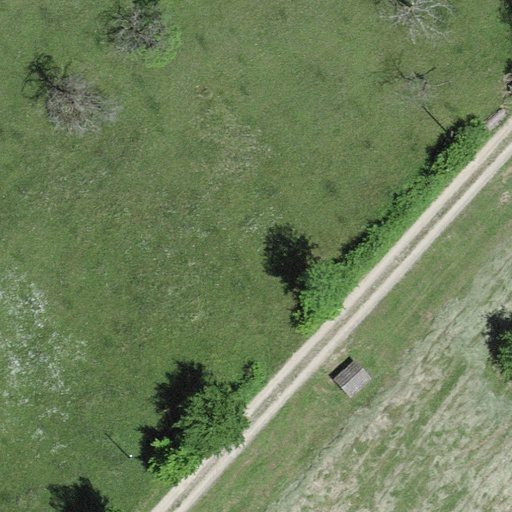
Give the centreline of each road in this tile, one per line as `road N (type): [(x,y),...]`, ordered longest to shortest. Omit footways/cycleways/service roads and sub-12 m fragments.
road 1 (motorway): [(34,511),(348,0)]
road 2 (track): [(172,511),(511,138)]
